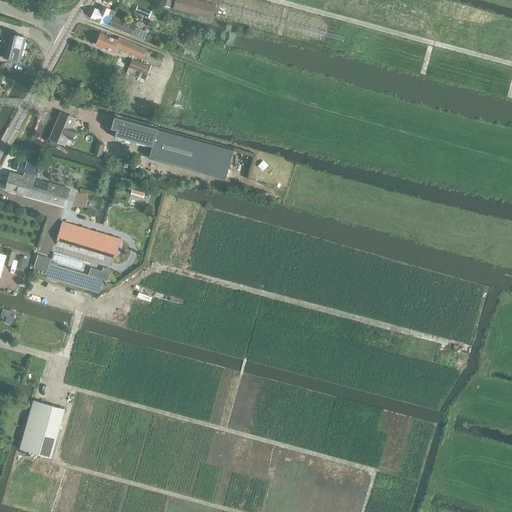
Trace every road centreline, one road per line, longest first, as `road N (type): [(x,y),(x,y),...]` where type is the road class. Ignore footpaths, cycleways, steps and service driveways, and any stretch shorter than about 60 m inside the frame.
road 1 (track): [(511,153),(168,55)]
road 2 (track): [(145,107),(168,55),(75,16)]
road 3 (tertiary): [(0,154),(68,29)]
